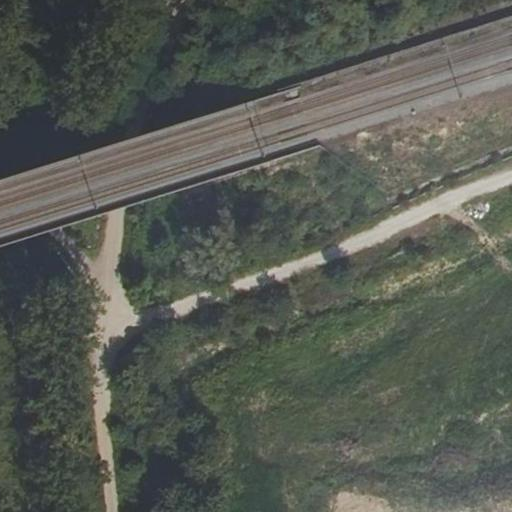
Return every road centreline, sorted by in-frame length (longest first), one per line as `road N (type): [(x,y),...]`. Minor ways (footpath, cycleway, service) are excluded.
road 1 (track): [(511,170),(209,296),(92,325)]
road 2 (track): [(92,325),(118,130),(175,0)]
road 3 (track): [(102,511),(92,325)]
